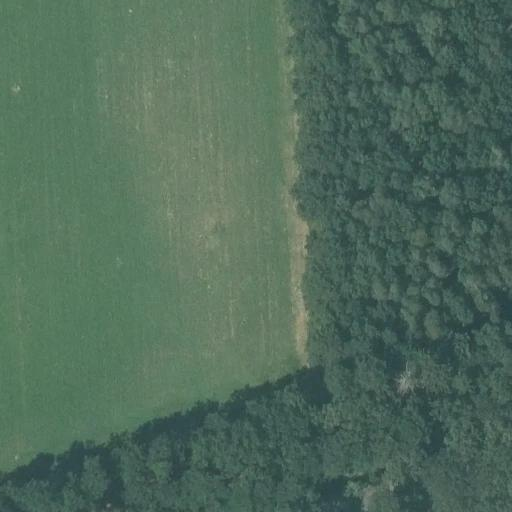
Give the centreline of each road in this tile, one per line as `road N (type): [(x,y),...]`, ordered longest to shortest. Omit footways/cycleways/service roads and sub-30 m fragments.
road 1 (track): [(511,331),(338,388)]
road 2 (tertiary): [(344,511),(511,453)]
